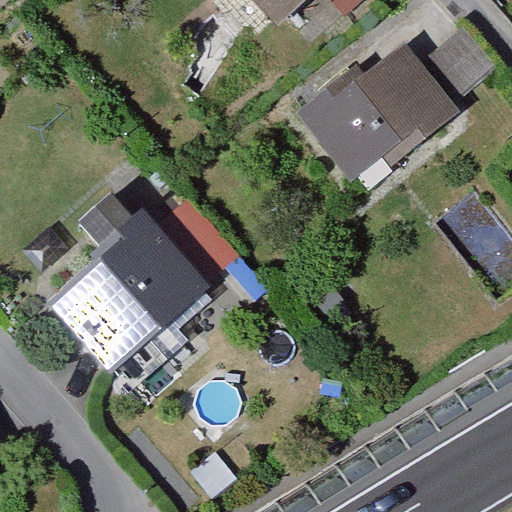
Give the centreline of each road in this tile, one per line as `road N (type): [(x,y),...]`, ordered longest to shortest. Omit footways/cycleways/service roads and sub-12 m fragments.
road 1 (residential): [(97,511),(98,475),(0,362)]
road 2 (motorway): [(511,447),(404,511)]
